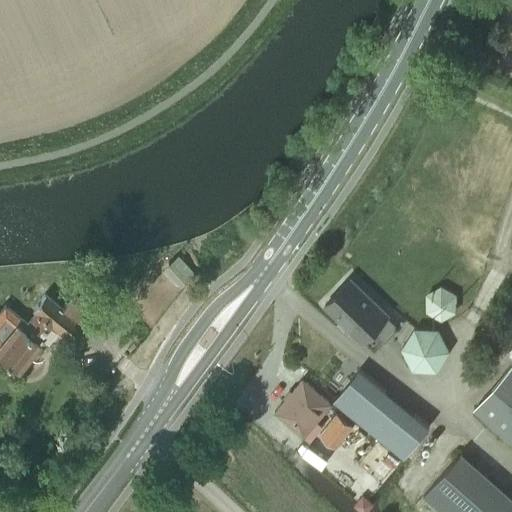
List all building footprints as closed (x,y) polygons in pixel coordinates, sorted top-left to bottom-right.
[(350,277),(325,305),(363,340),(372,330),(382,340),(397,323),(387,314),(389,312),(350,277)] [(0,306),(0,355),(17,370),(40,343),(37,341),(51,324),(70,339),(96,309),(76,292),(62,309),(44,294),(33,308),(37,312),(29,322),(4,302),(0,306)] [(439,327),(415,325),(401,347),(412,368),(436,369),(450,348),(439,327)] [(511,366),(474,409),(511,442),(511,366)] [(430,424),(360,368),(335,400),(404,456),(430,424)] [(305,436),(313,426),(334,402),(303,377),(275,411),(305,436)] [(337,411),(321,432),(320,433),(336,446),(354,425),(337,411)] [(443,511),(511,511),(511,496),(460,451),(423,494),(443,511)]
